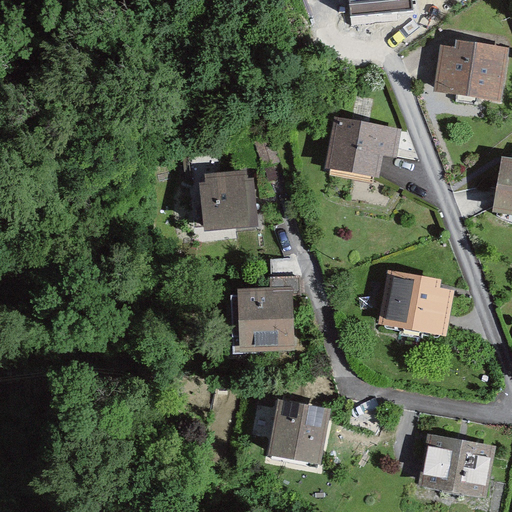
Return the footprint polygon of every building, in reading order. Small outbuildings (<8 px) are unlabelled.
[(349,0),(350,15),(412,8),(411,0),(349,0)] [(505,49),(459,43),(458,50),(443,48),(437,89),(499,97),(505,49)] [(396,133),(339,124),(331,172),(377,179),(380,157),(392,159),(396,133)] [(284,163),(277,145),(261,151),(268,169),(284,163)] [(511,163),(504,162),(497,209),(511,211),(511,163)] [(209,185),(212,226),(235,225),(235,228),(261,226),(257,181),(251,181),(251,174),(213,177),(214,185),(209,185)] [(437,283),(394,276),(386,324),(444,333),(450,294),(436,291),(437,283)] [(304,279),(276,280),(277,291),(247,292),(248,349),(298,347),(297,296),(304,296),(304,279)] [(336,412),(289,404),(280,455),(326,464),(336,412)] [(493,446),(431,435),(425,470),(422,483),(484,494),(493,446)]
